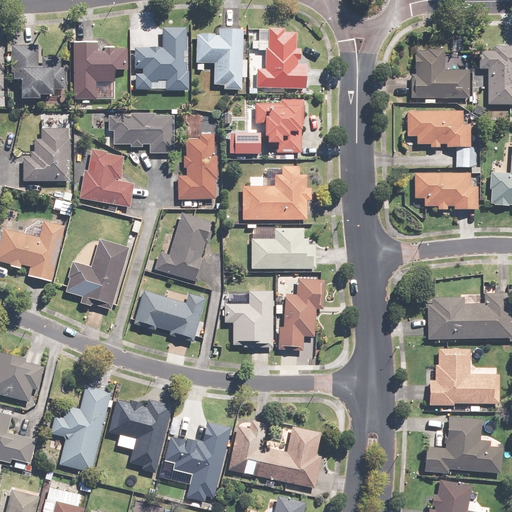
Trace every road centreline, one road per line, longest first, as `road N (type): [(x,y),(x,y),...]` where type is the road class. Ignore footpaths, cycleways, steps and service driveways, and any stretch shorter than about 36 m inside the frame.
road 1 (residential): [(372,382),(257,383),(170,371),(0,313)]
road 2 (residential): [(357,77),(362,257)]
road 3 (residential): [(362,257),(511,247)]
road 4 (residential): [(362,257),(372,382)]
